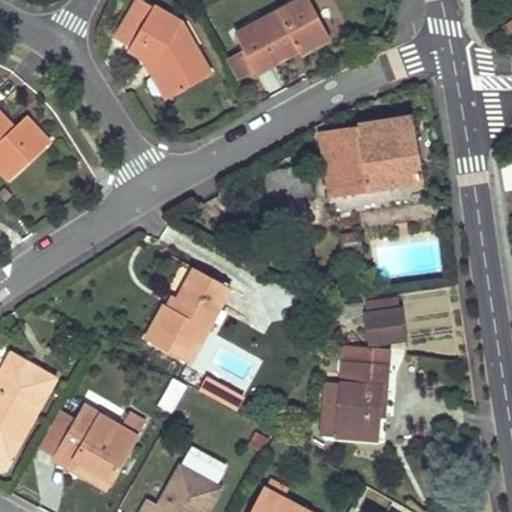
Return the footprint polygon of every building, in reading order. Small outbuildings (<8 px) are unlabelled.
[(180,22),(140,0),(137,0),(116,38),(130,48),(129,51),(140,57),(156,66),(171,94),(209,74),(180,22)] [(309,0),(300,0),(235,35),(256,74),(273,65),(271,61),(295,48),(299,54),(312,48),(330,39),(309,0)] [(156,66),(140,57),(151,77),(163,98),(171,94),(156,66)] [(319,132),(331,198),(422,182),(417,152),(411,115),(357,125),(357,127),(319,132)] [(0,121),(0,170),(9,180),(50,143),(39,132),(25,117),(9,131),(0,121)] [(265,174),(269,199),(302,195),(297,168),(265,174)] [(341,236),(343,256),(362,252),(358,233),(341,236)] [(156,319),(145,339),(189,362),(206,332),(212,333),(225,310),(219,308),(229,289),(194,269),(172,309),(164,305),(156,319)] [(364,315),(367,345),(402,340),(399,311),(364,315)] [(388,386),(390,352),(341,348),(338,384),(322,383),(318,434),(329,434),(334,435),(334,438),(378,443),(380,406),(386,406),(388,386)] [(0,466),(2,468),(55,376),(40,367),(36,373),(28,369),(32,363),(12,351),(0,372),(0,466)] [(36,373),(40,367),(32,363),(28,369),(36,373)] [(173,413),(187,388),(173,380),(159,405),(173,413)] [(94,472),(110,482),(144,422),(130,413),(121,427),(83,405),(74,421),(53,458),(52,460),(69,469),(74,461),(94,472)] [(59,412),(37,448),(53,458),(74,421),(59,412)] [(271,440),(257,432),(249,445),(263,453),(271,440)] [(227,468),(193,450),(162,507),(147,499),(140,511),(208,511),(221,489),(217,487),(227,468)] [(270,479),(252,511),(307,511),(284,500),(289,489),(270,479)]
